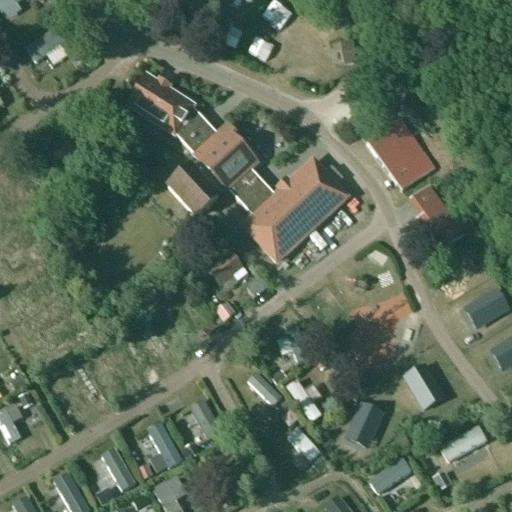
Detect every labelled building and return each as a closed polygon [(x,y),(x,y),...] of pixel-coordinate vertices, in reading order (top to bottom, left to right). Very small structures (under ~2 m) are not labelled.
[(30,0),(11,0),(4,8),(16,20),(33,3),(30,0)] [(41,47),(49,65),(70,55),(62,37),(41,47)] [(339,45),(342,68),(354,66),(351,43),(339,45)] [(216,138),(191,111),(192,109),(144,79),(125,109),(173,139),(174,138),(196,163),(167,190),(194,220),(225,192),(251,220),(241,229),(274,265),(345,200),(312,164),(274,199),(249,172),(251,171),(218,136),(216,138)] [(388,106),(393,114),(404,106),(398,98),(388,106)] [(419,179),(433,169),(397,121),(383,131),(364,146),(400,193),(419,179)] [(405,230),(429,263),(463,239),(428,189),(408,204),(419,220),(405,230)] [(0,257),(3,265),(37,251),(29,234),(0,246),(0,257)] [(221,288),(232,279),(236,285),(246,277),(226,252),(217,259),(220,264),(209,273),(221,288)] [(47,322),(61,315),(53,299),(59,296),(51,280),(14,297),(26,323),(43,315),(47,322)] [(261,284),(249,293),(256,302),(268,293),(261,284)] [(162,303),(180,341),(192,335),(174,297),(162,303)] [(224,315),(218,320),(226,329),(232,323),(224,315)] [(71,340),(82,334),(74,321),(40,342),(55,366),(78,352),(71,340)] [(123,334),(143,376),(158,368),(138,327),(123,334)] [(292,375),(310,367),(295,332),(278,339),(292,375)] [(258,385),(246,395),(272,423),(284,413),(258,385)] [(298,389),(286,398),(310,432),(323,422),(298,389)] [(94,390),(84,394),(98,424),(108,419),(94,390)] [(40,434),(33,416),(19,421),(17,415),(0,421),(0,435),(4,447),(40,434)] [(371,444),(374,448),(386,438),(370,417),(347,434),(361,452),(371,444)] [(447,472),(489,456),(481,434),(439,449),(447,472)] [(125,452),(139,445),(134,435),(120,442),(125,452)] [(144,481),(163,470),(168,478),(184,470),(165,435),(129,455),(144,481)] [(298,441),(286,451),(306,473),(318,462),(298,441)] [(93,463),(80,469),(97,505),(110,499),(93,463)] [(404,467),(367,489),(380,511),(417,489),(404,467)]
